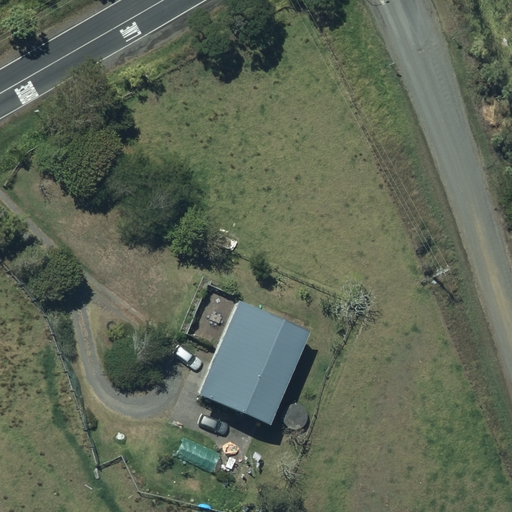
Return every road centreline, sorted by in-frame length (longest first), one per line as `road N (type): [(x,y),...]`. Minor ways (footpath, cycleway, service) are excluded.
road 1 (residential): [(511,281),(394,0)]
road 2 (tertiary): [(0,94),(164,0)]
